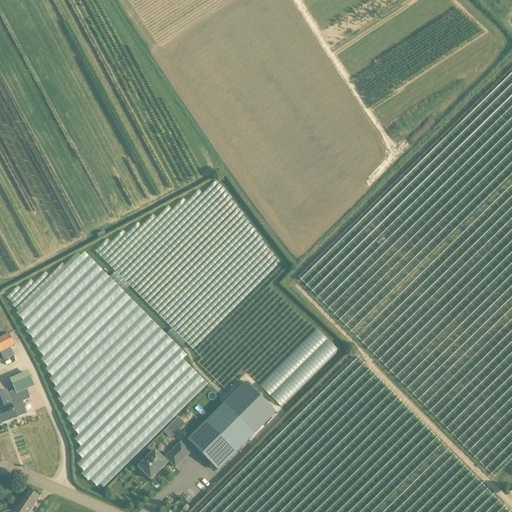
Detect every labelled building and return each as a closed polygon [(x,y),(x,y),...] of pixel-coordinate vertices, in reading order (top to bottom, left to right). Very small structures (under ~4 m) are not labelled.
[(64,407),(152,320),(110,277),(36,349),(44,357),(40,360),(47,367),(45,369),(52,377),(49,379),(56,386),(53,389),(60,397),(57,400),(64,407)] [(0,354),(4,361),(14,356),(10,348),(14,346),(7,333),(0,337),(0,354)] [(15,392),(16,394),(26,390),(35,386),(30,374),(11,382),(15,392)] [(246,385),(188,443),(217,472),(275,414),(246,385)] [(0,424),(16,418),(15,418),(26,414),(22,403),(30,400),(26,390),(16,394),(15,392),(7,395),(5,391),(0,392),(0,424)] [(179,416),(163,431),(170,439),(186,424),(179,416)] [(155,452),(139,468),(151,480),(169,462),(175,468),(190,454),(180,443),(164,460),(155,452)] [(30,511),(39,498),(28,490),(13,511),(30,511)]
